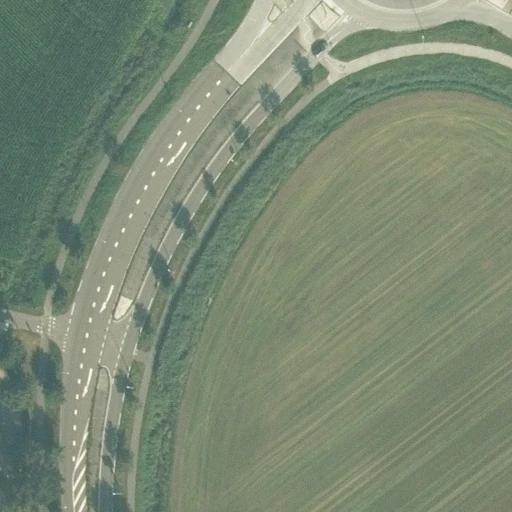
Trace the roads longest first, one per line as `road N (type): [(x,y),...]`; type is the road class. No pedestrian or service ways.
road 1 (secondary): [(126,353),(164,252),(211,173),(363,11)]
road 2 (secondary): [(228,70),(144,187),(85,335)]
road 3 (secondary): [(85,335),(66,511)]
road 4 (secondary): [(104,511),(126,353)]
